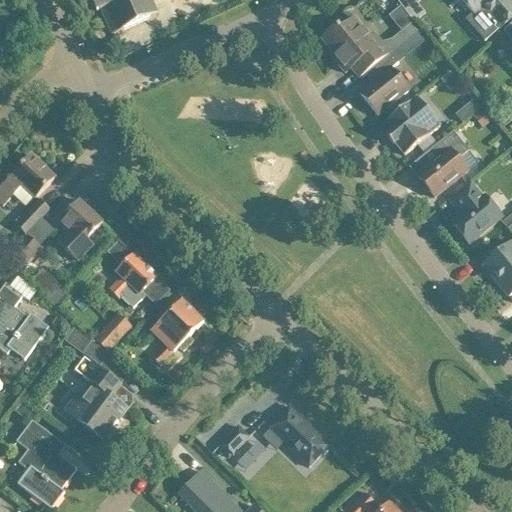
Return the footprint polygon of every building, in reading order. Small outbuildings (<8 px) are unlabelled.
[(95,0),(92,2),(97,13),(102,11),(113,36),(115,35),(157,17),(149,0),(95,0)] [(425,15),(413,0),(397,0),(415,22),(425,15)] [(460,0),(473,14),(465,21),(485,43),(500,30),(511,18),(511,2),(510,0),(460,0)] [(372,70),(390,55),(380,43),(374,37),(370,40),(354,21),(352,23),(349,19),(322,42),(339,62),(337,64),(346,74),(352,69),(361,80),(372,70)] [(414,24),(392,40),(399,48),(417,34),(420,32),(414,24)] [(511,24),(503,33),(511,42),(511,45),(509,48),(511,51),(511,24)] [(417,34),(399,48),(406,58),(425,43),(417,34)] [(489,72),(500,60),(493,53),(481,65),(489,72)] [(398,64),(390,55),(372,70),(379,79),(360,95),(377,117),(408,92),(391,70),(398,64)] [(461,76),(450,81),(458,99),(469,94),(461,76)] [(393,132),(386,138),(393,146),(395,145),(404,157),(440,128),(417,100),(412,104),(411,103),(386,123),(393,132)] [(473,101),(455,116),(462,124),(480,110),(473,101)] [(482,111),(473,118),(482,130),(491,122),(482,111)] [(437,161),(417,177),(422,183),(421,187),(423,191),(426,194),(430,194),(434,199),(467,173),(458,161),(469,153),(453,133),(429,152),(437,161)] [(3,185),(0,188),(0,203),(4,207),(14,196),(24,206),(27,206),(34,198),(36,200),(55,180),(31,157),(3,186),(3,185)] [(471,184),(449,202),(461,216),(451,224),(469,246),(502,219),(484,197),(482,199),(471,184)] [(27,236),(41,220),(49,211),(39,202),(15,226),(25,235),(25,234),(27,236)] [(79,202),(57,225),(67,234),(57,244),(78,263),(93,246),(87,241),(103,224),(79,202)] [(51,230),(41,220),(27,236),(28,237),(5,264),(18,275),(40,249),(37,246),(51,230)] [(511,245),(510,243),(482,265),(509,298),(511,295),(511,245)] [(142,294),(157,279),(134,256),(116,274),(122,280),(110,292),(119,301),(121,299),(133,310),(146,298),(142,294)] [(15,310),(23,299),(6,285),(0,292),(0,350),(8,356),(11,351),(26,362),(49,330),(31,317),(29,320),(15,310)] [(181,302),(151,333),(165,347),(152,360),(160,368),(178,349),(183,354),(194,343),(189,338),(203,324),(181,302)] [(117,318),(96,342),(109,354),(130,330),(117,318)] [(109,357),(92,344),(83,355),(100,368),(109,357)] [(84,361),(75,373),(93,387),(84,400),(76,394),(63,412),(103,442),(126,411),(115,402),(124,391),(84,361)] [(26,421),(32,411),(22,404),(15,413),(26,421)] [(289,408),(268,429),(308,468),(329,447),(289,408)] [(238,428),(218,449),(228,459),(249,438),(238,428)] [(28,472),(17,486),(51,511),(64,494),(61,491),(76,471),(30,436),(21,447),(33,456),(23,469),(28,472)] [(239,511),(201,473),(178,496),(194,511),(259,511),(255,507),(249,511),(239,511)] [(365,496),(348,511),(395,511),(389,506),(382,511),(378,511),(373,507),(375,506),(365,496)]
